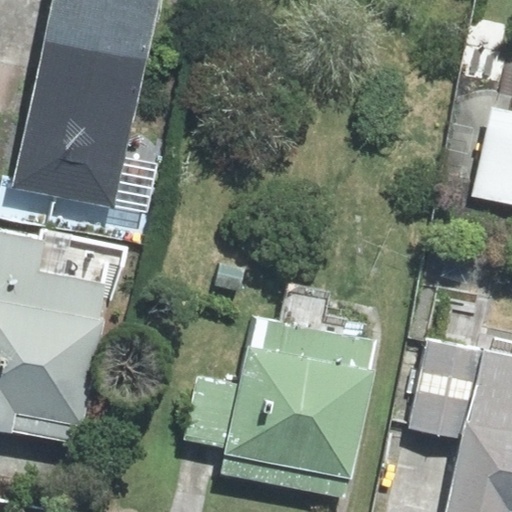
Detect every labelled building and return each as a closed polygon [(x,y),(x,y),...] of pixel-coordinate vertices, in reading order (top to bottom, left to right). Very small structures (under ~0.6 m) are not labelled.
[(140,0),(42,0),(7,185),(102,203),(140,0)] [(511,123),(490,120),(478,196),(511,201),(511,123)] [(25,242),(0,237),(0,430),(3,413),(64,424),(90,289),(18,275),(25,242)] [(371,343),(255,319),(223,474),(339,498),(371,343)] [(511,388),(511,372),(424,357),(412,429),(455,436),(441,511),(491,511),(493,503),(511,506),(511,388)]
